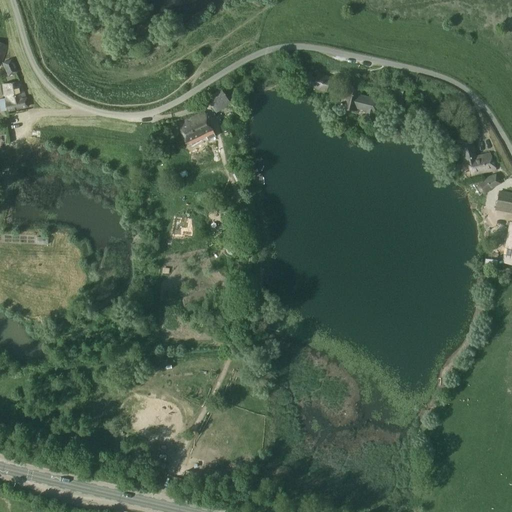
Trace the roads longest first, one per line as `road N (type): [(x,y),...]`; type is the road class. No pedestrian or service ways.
road 1 (unclassified): [(12,0),(35,68),(56,93),(84,108),(153,112),(245,59),(299,46),(455,83),(511,151)]
road 2 (track): [(158,505),(227,364),(244,292),(243,219),(206,105)]
road 3 (tertiary): [(188,511),(0,468)]
